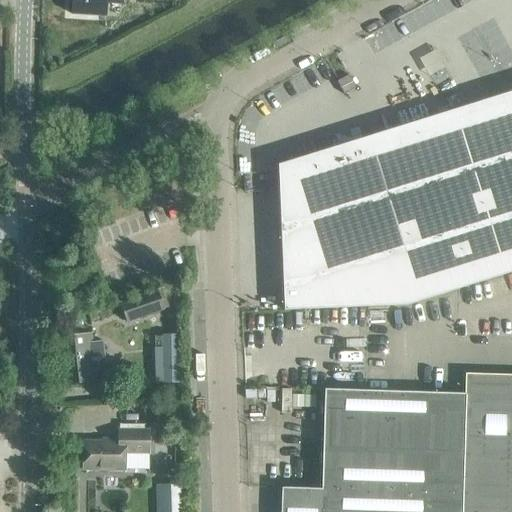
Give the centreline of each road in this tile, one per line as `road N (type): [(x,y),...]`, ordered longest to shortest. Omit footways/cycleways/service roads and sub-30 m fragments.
road 1 (unclassified): [(232,511),(221,102),(406,0)]
road 2 (unclassified): [(28,511),(25,151),(34,0)]
